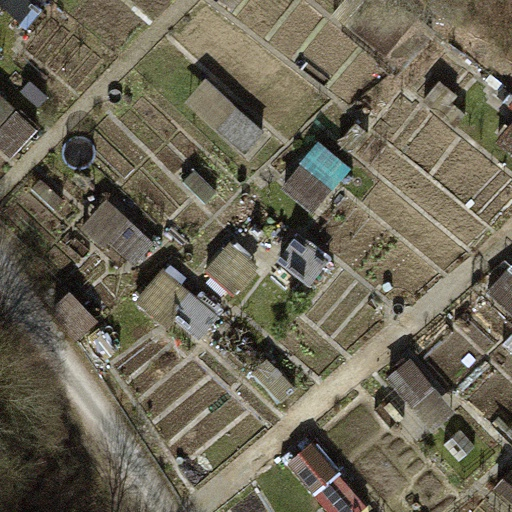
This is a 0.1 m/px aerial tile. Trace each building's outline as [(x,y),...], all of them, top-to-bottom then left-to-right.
[(511,125),(502,136),(511,144),(511,125)] [(318,138),(290,184),(326,207),(355,160),(318,138)] [(243,295),(269,264),(235,236),(210,268),(243,295)] [(299,248),(268,273),(289,299),(320,274),(299,248)] [(71,294),(55,309),(75,340),(96,321),(71,294)]
